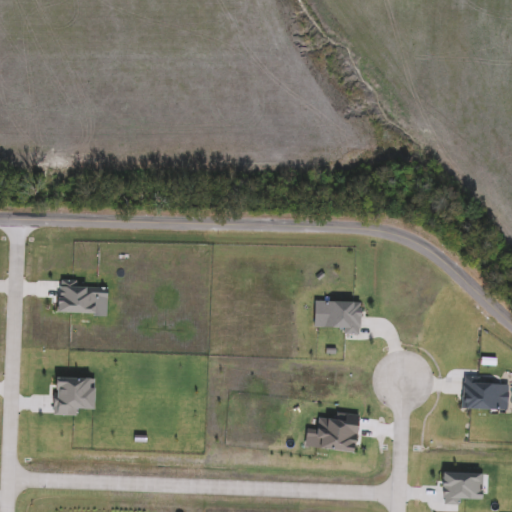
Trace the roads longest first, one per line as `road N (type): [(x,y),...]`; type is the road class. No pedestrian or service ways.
road 1 (residential): [(0,215),(396,232),(445,255),(511,323)]
road 2 (residential): [(396,502),(5,486)]
road 3 (residential): [(3,511),(19,216)]
road 4 (residential): [(400,372),(395,511)]
